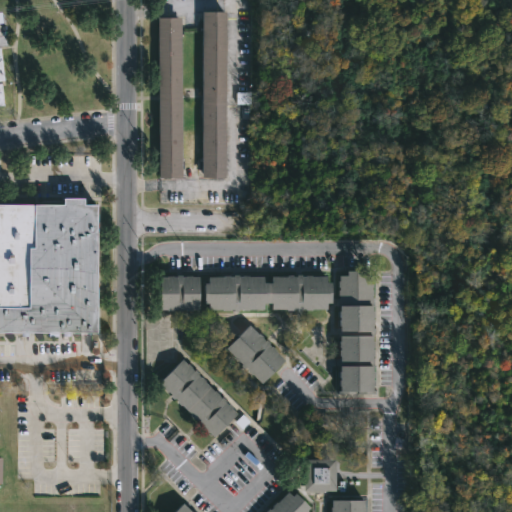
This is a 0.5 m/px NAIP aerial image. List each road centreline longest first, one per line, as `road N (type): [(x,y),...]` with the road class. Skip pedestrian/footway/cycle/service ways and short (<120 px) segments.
road 1 (tertiary): [(121,124),(126,511)]
road 2 (tertiary): [(121,0),(121,124)]
road 3 (tertiary): [(121,124),(0,139)]
